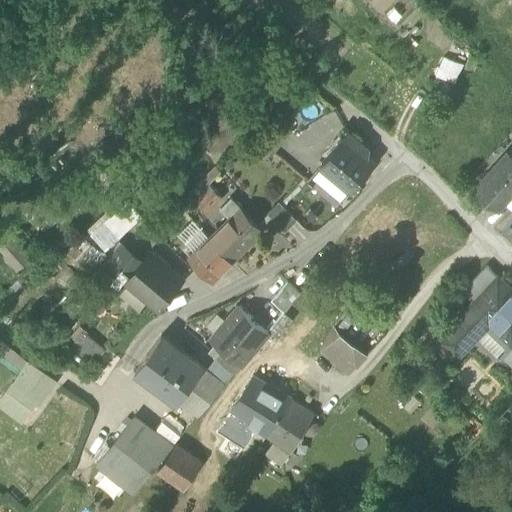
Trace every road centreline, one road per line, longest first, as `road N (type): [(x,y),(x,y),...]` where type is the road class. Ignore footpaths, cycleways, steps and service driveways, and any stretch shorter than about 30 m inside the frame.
road 1 (residential): [(488,233),(405,152),(330,233),(175,316)]
road 2 (residential): [(488,233),(414,302),(364,373),(341,387),(281,368)]
